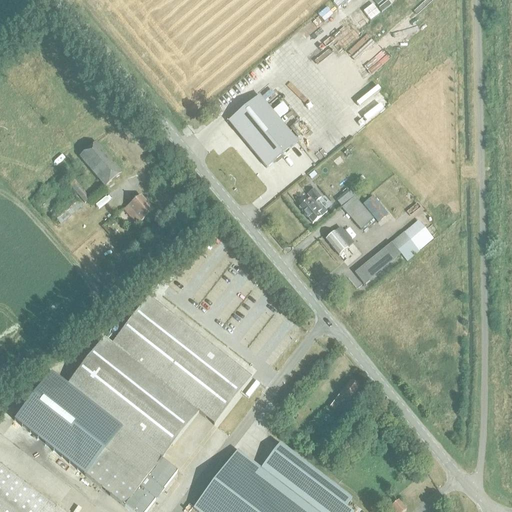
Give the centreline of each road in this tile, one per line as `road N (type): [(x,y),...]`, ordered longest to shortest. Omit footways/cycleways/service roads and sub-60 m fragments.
road 1 (unclassified): [(471,489),(57,0)]
road 2 (unclassified): [(471,489),(481,456),(485,353),(477,0)]
road 3 (unknown): [(182,148),(278,75),(305,78),(325,103)]
